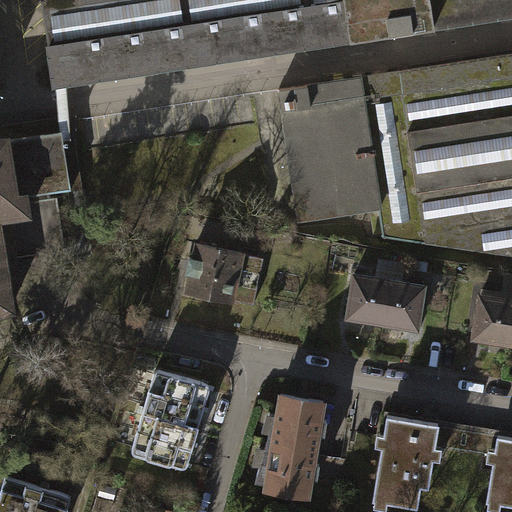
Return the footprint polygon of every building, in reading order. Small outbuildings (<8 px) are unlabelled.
[(511,0),(44,0),(57,80),(272,48),(353,36),(437,23),(511,11),(511,0)] [(511,51),(275,88),(294,218),(366,208),(370,233),(511,253),(511,51)] [(10,137),(0,138),(0,309),(6,308),(3,285),(16,284),(11,249),(0,250),(0,216),(24,213),(21,196),(68,189),(58,129),(10,137)] [(259,256),(193,242),(183,290),(250,303),(259,256)] [(420,285),(349,273),(342,315),(413,327),(420,285)] [(511,299),(476,294),(470,337),(511,343),(511,299)] [(159,369),(155,370),(153,373),(131,450),(131,452),(133,454),(181,468),(184,467),(186,465),(208,388),(208,384),(204,382),(159,369)] [(261,485),(304,493),(320,401),(277,393),(254,480),(262,481),(261,485)] [(434,421),(383,413),(370,497),(413,504),(416,483),(424,484),(434,421)] [(491,427),(445,420),(441,446),(487,453),(491,427)] [(511,436),(492,433),(481,498),(511,503),(511,436)] [(60,511),(66,494),(1,475),(0,477),(0,511),(60,511)]
